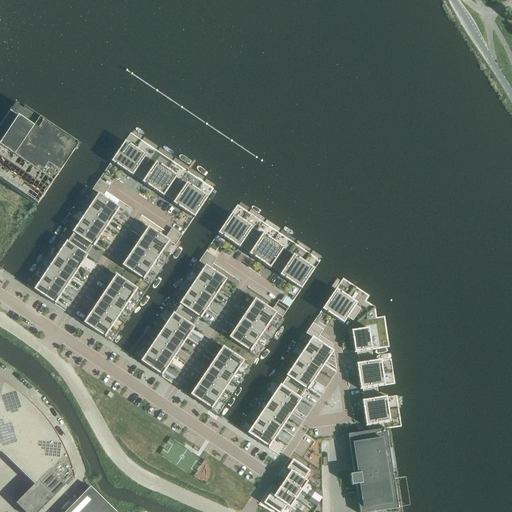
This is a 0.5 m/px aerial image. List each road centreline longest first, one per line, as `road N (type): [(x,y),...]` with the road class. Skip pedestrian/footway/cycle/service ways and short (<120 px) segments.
road 1 (unclassified): [(220,511),(126,466),(43,348)]
road 2 (residential): [(142,205),(56,331)]
road 3 (residential): [(248,276),(164,403)]
road 4 (residential): [(164,403),(271,477)]
road 5 (residential): [(56,331),(164,403)]
road 6 (residential): [(342,372),(271,477)]
